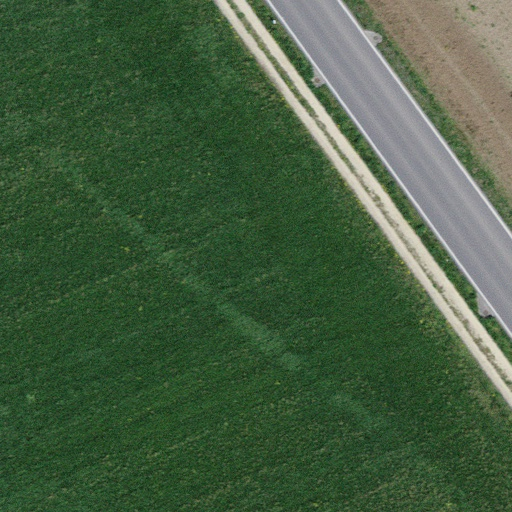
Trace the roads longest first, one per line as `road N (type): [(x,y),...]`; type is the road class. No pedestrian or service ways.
road 1 (track): [(219,0),(511,407)]
road 2 (tertiary): [(293,0),(511,292)]
